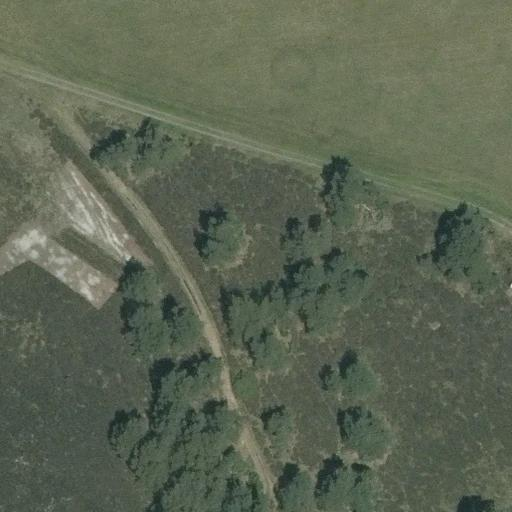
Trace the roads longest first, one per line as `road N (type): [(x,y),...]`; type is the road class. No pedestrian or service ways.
road 1 (track): [(278,511),(143,202),(34,70)]
road 2 (track): [(34,70),(511,242)]
